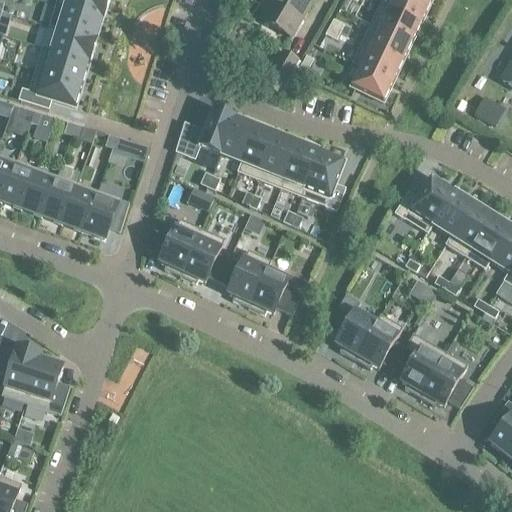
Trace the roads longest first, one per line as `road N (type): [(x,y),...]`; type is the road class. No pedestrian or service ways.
road 1 (residential): [(124,283),(298,360),(444,456)]
road 2 (residential): [(189,79),(285,120),(436,151),(511,192)]
road 3 (residential): [(167,151),(86,126),(127,0)]
road 4 (residential): [(47,511),(99,364)]
road 5 (residential): [(124,283),(167,151)]
road 6 (residential): [(0,238),(124,283)]
